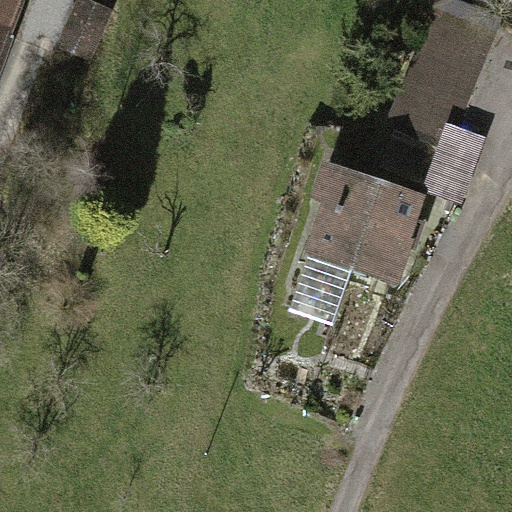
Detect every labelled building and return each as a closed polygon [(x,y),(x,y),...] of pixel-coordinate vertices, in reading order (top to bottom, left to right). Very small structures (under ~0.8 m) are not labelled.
[(9,36),(22,0),(0,0),(0,73),(13,38),(9,36)] [(106,12),(83,2),(65,44),(88,54),(106,12)] [(463,53),(439,42),(422,79),(419,78),(397,124),(425,137),(463,53)] [(450,132),(431,182),(467,195),(486,145),(450,132)] [(416,198),(343,174),(333,202),(329,201),(312,252),(394,279),(408,239),(403,237),(416,198)]
